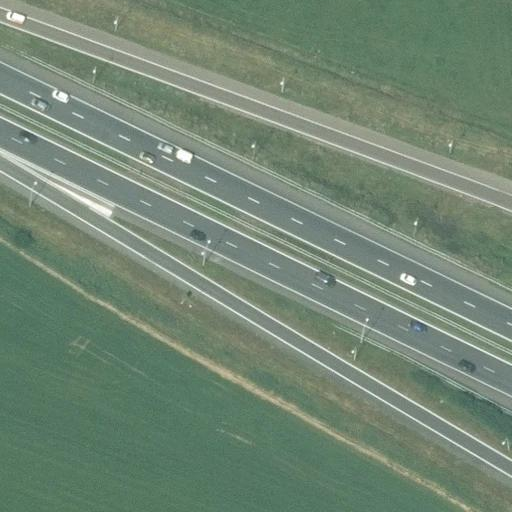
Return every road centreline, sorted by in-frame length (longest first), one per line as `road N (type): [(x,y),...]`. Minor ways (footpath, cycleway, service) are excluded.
road 1 (motorway): [(0,145),(511,510)]
road 2 (motorway): [(511,325),(0,77)]
road 3 (motorway): [(0,134),(511,381)]
road 4 (motorway): [(511,201),(0,14)]
